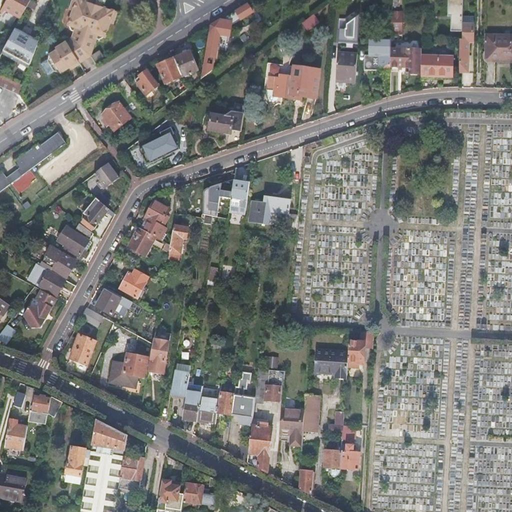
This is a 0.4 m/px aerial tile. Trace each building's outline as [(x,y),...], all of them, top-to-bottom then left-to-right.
[(6,0),(2,6),(16,14),(16,13),(20,16),(28,0),(6,0)] [(86,0),(85,0),(71,0),(69,9),(72,10),(68,23),(71,30),(74,31),(71,41),(66,40),(55,47),(49,53),(47,59),(54,70),(60,71),(68,66),(71,64),(72,66),(79,62),(79,61),(90,54),(88,51),(92,47),(95,37),(98,38),(104,35),(109,22),(112,23),(116,10),(102,6),(104,0),(86,0)] [(451,32),(463,32),(463,0),(447,0),(448,17),(451,17),(451,32)] [(249,5),(237,13),(241,20),(254,13),(249,5)] [(367,19),(368,12),(350,11),(348,35),(358,36),(359,19),(367,19)] [(391,34),(403,34),(403,13),(392,13),(391,34)] [(306,20),(310,28),(321,22),(316,14),(306,20)] [(210,27),(200,80),(211,72),(213,58),(215,58),(219,36),(229,38),(232,23),(221,20),(210,27)] [(16,24),(4,46),(30,61),(39,37),(16,24)] [(511,36),(487,36),(486,61),(511,61),(511,36)] [(391,39),(366,38),(365,70),(390,71),(390,67),(391,49),(391,39)] [(460,41),(459,73),(468,73),(468,44),(463,43),(463,40),(460,41)] [(391,49),(390,67),(407,68),(407,74),(420,75),(421,50),(407,50),(395,49),(391,49)] [(190,52),(175,59),(182,77),(198,71),(190,52)] [(345,80),(347,54),(338,53),(336,79),(345,80)] [(345,80),(345,83),(355,83),(357,54),(347,54),(345,80)] [(422,56),(422,76),(452,77),(453,57),(422,56)] [(165,84),(182,78),(182,77),(175,59),(158,66),(165,84)] [(268,63),(262,101),(281,104),(282,97),(278,97),(279,92),(268,91),(270,77),(281,79),(281,76),(293,77),(294,67),(268,63)] [(316,99),(321,70),(294,67),(293,77),(281,76),(281,79),(270,77),(268,91),(279,92),(278,97),(282,97),(297,99),(298,96),(308,98),(312,99),(316,99)] [(0,77),(20,89),(21,85),(0,71),(0,77)] [(147,72),(135,80),(146,95),(158,87),(147,72)] [(166,96),(171,102),(187,90),(184,82),(166,96)] [(161,97),(167,105),(171,102),(166,96),(165,94),(161,97)] [(7,103),(13,116),(26,110),(21,98),(7,103)] [(120,103),(102,115),(114,131),(131,119),(120,103)] [(212,114),(209,131),(231,134),(232,131),(232,127),(242,129),(244,114),(246,105),(236,104),(234,107),(233,112),(232,112),(225,116),(212,114)] [(180,113),(178,124),(191,125),(194,106),(180,113)] [(142,113),(146,120),(151,117),(146,110),(142,113)] [(163,139),(140,150),(147,166),(180,150),(173,134),(169,125),(159,129),(163,139)] [(0,192),(67,143),(59,133),(41,146),(39,144),(15,162),(20,168),(7,178),(3,171),(0,173),(0,192)] [(325,138),(315,141),(317,148),(327,145),(325,138)] [(119,178),(109,164),(94,175),(105,189),(119,178)] [(249,182),(234,180),(229,212),(245,214),(249,182)] [(210,186),(207,201),(214,202),(217,187),(210,186)] [(283,216),(282,230),(296,232),(297,215),(288,214),(291,199),(264,195),(263,202),(252,201),(249,222),(268,225),(270,214),(283,216)] [(110,209),(97,198),(89,208),(93,212),(89,217),(88,216),(83,222),(93,230),(110,209)] [(142,229),(156,237),(162,240),(166,234),(163,233),(166,228),(163,226),(169,217),(166,215),(170,209),(155,201),(145,218),(148,219),(142,229)] [(94,233),(79,222),(74,231),(67,226),(56,243),(63,247),(60,251),(72,258),(74,254),(82,259),(83,256),(86,258),(89,252),(84,249),(89,241),(94,233)] [(171,245),(169,251),(181,253),(184,239),(186,239),(188,227),(174,225),(171,245)] [(142,229),(140,228),(129,247),(146,256),(156,237),(142,229)] [(66,278),(76,262),(57,250),(53,247),(52,247),(42,265),(51,271),(53,269),(66,278)] [(149,277),(136,269),(133,274),(129,272),(120,289),(137,298),(149,277)] [(65,280),(49,270),(40,286),(56,295),(65,280)] [(208,279),(207,284),(214,285),(216,275),(210,274),(209,279),(208,279)] [(144,308),(107,288),(97,306),(113,315),(120,302),(141,314),(144,308)] [(57,298),(41,289),(31,306),(36,309),(33,314),(23,314),(19,322),(26,335),(36,335),(40,327),(39,324),(44,321),(57,298)] [(111,321),(87,308),(81,318),(104,331),(107,325),(112,328),(114,323),(111,321)] [(157,323),(158,317),(151,314),(149,319),(157,323)] [(15,331),(7,325),(0,334),(0,339),(6,344),(15,331)] [(156,330),(153,344),(150,358),(148,371),(164,374),(171,333),(156,330)] [(374,332),(366,332),(365,342),(365,347),(373,348),(374,332)] [(80,335),(70,359),(87,365),(96,342),(80,335)] [(153,344),(141,337),(138,355),(127,354),(126,362),(114,361),(111,378),(137,382),(138,375),(145,376),(148,358),(150,358),(153,344)] [(365,342),(350,341),(349,352),(348,361),(348,365),(363,367),(364,362),(365,347),(365,342)] [(348,361),(349,352),(316,349),(314,373),(335,375),(335,379),(347,380),(348,365),(348,361)] [(175,367),(171,393),(171,400),(185,402),(188,381),(190,370),(175,367)] [(258,368),(255,398),(254,403),(265,403),(265,400),(266,385),(268,385),(269,369),(258,368)] [(286,371),(269,369),(268,385),(266,385),(265,400),(281,402),(282,387),(284,387),(286,371)] [(236,387),(235,395),(232,415),(238,416),(238,419),(240,422),(243,422),(246,420),(247,418),(253,419),(254,403),(255,398),(243,396),(244,389),(247,390),(248,381),(251,381),(251,374),(243,373),(242,379),(240,379),(239,387),(236,387)] [(137,382),(111,378),(110,382),(116,386),(135,389),(137,382)] [(188,381),(185,402),(182,419),(197,421),(201,397),(202,387),(193,385),(193,382),(188,381)] [(26,395),(17,392),(14,404),(21,407),(26,395)] [(235,395),(220,393),(219,399),(217,413),(232,415),(235,395)] [(49,414),(52,397),(35,394),(33,410),(31,410),(29,421),(47,424),(49,414)] [(320,396),(305,395),(304,410),(303,432),(318,433),(320,396)] [(63,402),(52,397),(49,414),(55,417),(63,402)] [(201,397),(197,421),(208,422),(209,421),(216,422),(217,413),(219,399),(201,397)] [(304,410),(283,408),(279,439),(292,440),(291,444),(302,445),(303,432),(304,410)] [(345,409),(338,409),(336,424),(330,424),(329,434),(337,434),(343,435),(343,426),(344,411),(345,409)] [(343,426),(361,427),(362,423),(346,422),(347,411),(344,411),(343,426)] [(24,449),(28,426),(16,424),(17,419),(11,417),(10,422),(9,422),(5,446),(24,449)] [(97,419),(92,447),(98,448),(98,445),(125,449),(127,434),(112,427),(97,419)] [(257,426),(252,426),(250,444),(248,462),(267,472),(272,428),(268,427),(268,424),(258,423),(257,426)] [(361,432),(361,427),(343,426),(343,435),(343,436),(349,436),(349,431),(361,432)] [(241,442),(239,458),(243,460),(247,462),(248,462),(250,444),(241,442)] [(347,452),(342,452),(340,468),(347,469),(347,474),(352,475),(352,469),(359,470),(360,453),(353,452),(354,445),(347,445),(347,452)] [(68,462),(66,473),(81,476),(86,449),(73,446),(70,462),(68,462)] [(342,452),(326,450),(324,467),(340,468),(342,452)] [(91,451),(79,511),(114,511),(119,488),(124,456),(91,451)] [(124,453),(124,456),(119,488),(139,492),(144,458),(132,456),(132,454),(124,453)] [(312,464),(301,463),(299,488),(313,495),(315,471),(312,471),(312,464)] [(0,472),(0,496),(22,501),(26,478),(0,472)] [(218,480),(211,477),(208,493),(207,502),(215,504),(218,480)] [(180,483),(162,480),(157,509),(174,511),(181,511),(183,501),(184,494),(179,493),(180,483)] [(186,483),(184,494),(183,501),(201,504),(201,501),(203,492),(204,486),(186,483)]
